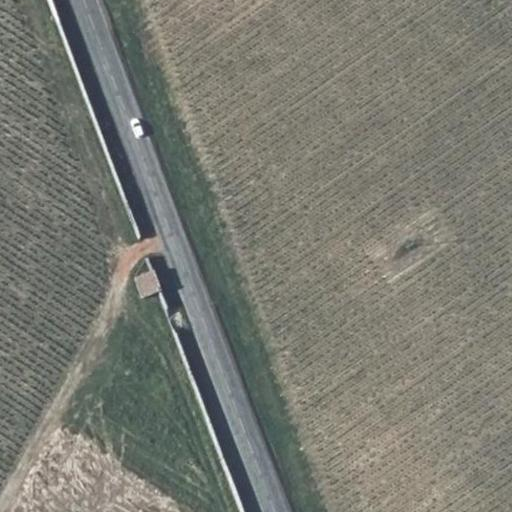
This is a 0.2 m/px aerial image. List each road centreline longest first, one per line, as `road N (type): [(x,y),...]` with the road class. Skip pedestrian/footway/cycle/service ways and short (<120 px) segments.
road 1 (tertiary): [(81,0),(270,511)]
road 2 (track): [(0,504),(134,254),(169,235)]
